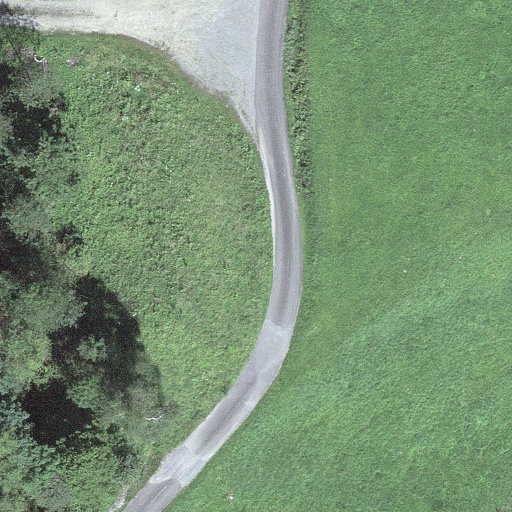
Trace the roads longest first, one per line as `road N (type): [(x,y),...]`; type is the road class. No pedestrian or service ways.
road 1 (track): [(250,16),(279,175),(288,262),(282,314),(267,356),(142,511)]
road 2 (track): [(0,35),(99,36),(250,16)]
